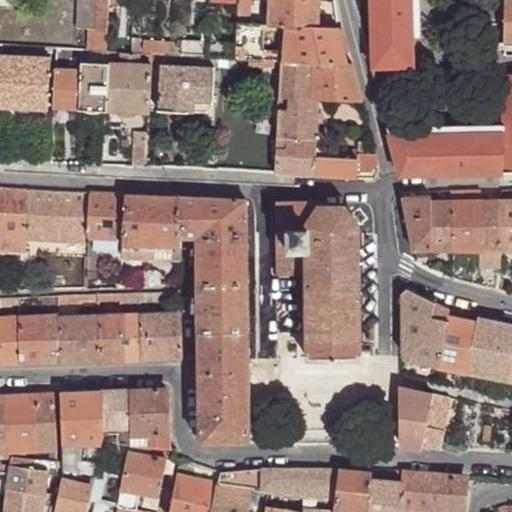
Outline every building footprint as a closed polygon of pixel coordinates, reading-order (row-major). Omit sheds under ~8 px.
[(91,28),(92,0),(78,0),(77,28),(91,28)] [(90,49),(107,51),(108,4),(108,0),(92,0),(91,28),(90,49)] [(250,23),(251,0),(239,0),(239,23),(250,23)] [(319,26),(319,0),(269,0),(269,24),(286,25),(319,26)] [(370,0),(372,66),(412,65),(410,0),(370,0)] [(511,0),(504,0),(503,42),(511,41),(511,0)] [(264,36),(264,24),(250,23),(239,23),(237,41),(236,58),(238,58),(263,59),(264,36)] [(347,62),(338,27),(319,26),(286,25),(286,37),(285,60),(347,64),(347,62)] [(282,60),(285,60),(286,37),(264,36),(263,59),(274,60),(282,60)] [(141,52),(144,52),(145,39),(133,38),(132,41),(132,52),(137,52),(141,52)] [(152,53),(157,53),(157,39),(145,39),(144,52),(152,53)] [(157,53),(170,54),(170,40),(157,39),(157,53)] [(193,55),(207,56),(208,40),(182,39),(182,45),(181,55),(193,55)] [(216,56),(236,58),(237,41),(208,40),(207,56),(216,56)] [(511,41),(503,42),(503,53),(511,53),(511,41)] [(4,55),(4,45),(0,44),(0,104),(49,107),(51,57),(4,55)] [(84,60),(84,49),(57,48),(57,63),(64,63),(64,58),(68,58),(68,62),(83,63),(84,60)] [(140,63),(141,52),(137,52),(132,52),(125,51),(121,51),(121,63),(140,63)] [(511,53),(503,53),(502,73),(511,73),(511,53)] [(215,68),(216,56),(207,56),(193,55),(193,67),(215,68)] [(274,67),(274,60),(263,59),(238,58),(238,69),(251,70),(252,66),(274,67)] [(109,62),(84,60),(83,63),(83,68),(81,108),(106,110),(109,62)] [(353,62),(347,62),(347,64),(285,60),(282,60),(280,95),(281,96),(321,97),(362,99),(353,62)] [(121,63),(109,62),(106,110),(149,112),(152,65),(140,63),(121,63)] [(215,68),(193,67),(163,65),(161,109),(193,112),(194,100),(213,101),(215,68)] [(83,68),(57,67),(55,107),(81,108),(83,68)] [(503,172),(511,171),(511,73),(502,73),(501,132),(504,132),(503,172)] [(377,87),(385,117),(393,115),(385,85),(377,87)] [(319,139),(321,97),(281,96),(279,136),(317,139),(319,139)] [(400,175),(503,172),(504,132),(501,132),(389,134),(400,175)] [(317,139),(279,136),(277,174),(316,175),(317,157),(318,146),(317,139)] [(147,167),(148,139),(135,139),(134,166),(147,167)] [(317,157),(334,158),(326,147),(318,146),(317,157)] [(378,163),(377,157),(363,154),(362,159),(378,163)] [(358,178),(359,160),(334,158),(317,157),(316,175),(339,177),(358,178)] [(30,189),(0,187),(0,238),(3,238),(27,240),(30,189)] [(61,191),(30,189),(27,240),(59,241),(61,191)] [(480,250),(482,201),(482,190),(465,190),(465,201),(455,201),(453,201),(454,250),(480,250)] [(465,190),(455,191),(455,201),(465,201),(465,190)] [(89,237),(91,192),(61,191),(59,241),(89,242),(89,237)] [(127,194),(91,192),(89,237),(124,239),(127,194)] [(156,196),(127,194),(124,239),(124,244),(153,245),(182,246),(182,236),(181,197),(156,196)] [(403,197),(413,250),(431,250),(430,201),(431,201),(431,195),(403,197)] [(191,197),(181,197),(182,236),(191,236),(197,236),(211,236),(211,198),(191,197)] [(247,200),(211,198),(211,236),(247,237),(247,200)] [(501,200),(482,201),(480,250),(502,251),(501,200)] [(511,200),(501,200),(502,251),(511,250),(511,200)] [(443,201),(431,201),(430,201),(431,250),(454,250),(453,201),(443,201)] [(319,206),(321,205),(321,202),(276,202),(277,272),(307,272),(306,251),(288,250),(288,230),(306,230),(305,223),(319,206)] [(345,205),(321,205),(319,206),(305,223),(306,230),(307,230),(307,251),(306,251),(307,272),(308,359),(359,359),(359,224),(345,205)] [(307,230),(306,230),(288,230),(288,250),(306,251),(307,251),(307,230)] [(197,236),(198,284),(247,285),(248,262),(247,237),(211,236),(197,236)] [(124,244),(124,239),(89,237),(89,242),(89,245),(124,247),(124,244)] [(27,249),(27,240),(3,238),(3,252),(22,253),(22,249),(27,249)] [(153,245),(124,244),(124,247),(124,256),(152,257),(153,245)] [(182,259),(182,246),(153,245),(152,257),(182,259)] [(89,248),(87,279),(97,278),(98,248),(89,248)] [(502,251),(480,250),(480,267),(502,267),(502,251)] [(11,282),(20,282),(20,272),(11,271),(11,282)] [(142,287),(150,286),(152,271),(144,271),(142,287)] [(150,286),(159,286),(160,271),(152,271),(150,286)] [(467,282),(475,284),(477,274),(470,272),(467,282)] [(198,284),(198,332),(248,331),(248,306),(247,285),(198,284)] [(402,293),(403,313),(431,318),(436,303),(408,289),(402,293)] [(163,299),(160,300),(160,302),(181,300),(180,291),(164,292),(164,297),(163,299)] [(115,293),(98,294),(99,304),(119,303),(119,302),(117,302),(115,299),(115,293)] [(122,301),(119,302),(119,303),(139,302),(139,293),(123,293),(123,299),(122,301)] [(156,293),(139,293),(139,302),(139,308),(143,307),(143,302),(160,302),(160,300),(156,298),(156,293)] [(82,302),(79,303),(79,305),(99,304),(98,294),(83,295),(83,300),(82,302)] [(75,295),(58,296),(59,305),(79,305),(79,303),(77,303),(75,300),(75,295)] [(42,303),(39,305),(39,306),(59,305),(58,296),(43,296),(43,301),(42,303)] [(3,305),(0,306),(0,307),(20,307),(20,297),(4,298),(4,303),(3,305)] [(35,297),(20,297),(20,307),(39,306),(39,305),(35,302),(35,297)] [(409,361),(438,367),(449,317),(450,309),(436,303),(431,318),(403,313),(403,351),(409,361)] [(140,314),(117,315),(119,336),(124,336),(124,360),(142,360),(140,314)] [(159,314),(140,314),(142,360),(165,359),(164,335),(160,335),(159,314)] [(181,314),(159,314),(160,335),(164,335),(165,359),(182,358),(181,314)] [(60,315),(38,316),(38,337),(43,337),(44,363),(61,363),(60,317),(60,315)] [(117,315),(99,316),(100,361),(124,360),(124,336),(119,336),(117,315)] [(38,316),(20,317),(22,364),(44,363),(43,337),(38,337),(38,316)] [(99,316),(78,317),(79,338),(84,338),(85,362),(100,361),(99,316)] [(20,317),(0,317),(0,338),(4,338),(4,364),(22,364),(20,317)] [(78,317),(60,317),(61,363),(85,362),(84,338),(79,338),(78,317)] [(438,367),(467,372),(477,322),(449,317),(438,367)] [(467,372),(508,380),(511,361),(511,324),(478,317),(477,322),(467,372)] [(248,331),(198,332),(199,358),(199,372),(249,372),(248,354),(248,331)] [(249,409),(249,372),(199,372),(200,410),(249,409)] [(441,450),(450,397),(403,388),(404,447),(441,450)] [(131,390),(131,412),(169,411),(169,391),(166,389),(131,390)] [(103,429),(131,427),(131,412),(131,390),(101,391),(103,429)] [(102,444),(103,439),(103,429),(101,391),(61,393),(63,444),(77,444),(102,444)] [(5,452),(12,452),(22,451),(21,430),(31,429),(31,425),(35,424),(35,415),(38,414),(37,394),(8,396),(9,414),(14,413),(15,430),(5,430),(5,452)] [(21,430),(22,451),(57,450),(55,394),(37,394),(38,414),(35,415),(35,424),(31,425),(31,429),(21,430)] [(0,452),(5,452),(5,430),(15,430),(14,413),(9,414),(8,396),(0,395),(0,452)] [(249,441),(249,409),(200,410),(200,440),(202,442),(249,441)] [(269,409),(249,409),(249,441),(269,441),(269,409)] [(131,427),(131,435),(147,435),(147,433),(169,433),(169,411),(131,412),(131,427)] [(147,435),(147,446),(169,448),(169,433),(147,433),(147,435)] [(63,444),(64,469),(78,472),(77,461),(77,444),(63,444)] [(123,454),(129,456),(130,454),(131,445),(125,444),(123,454)] [(129,456),(121,489),(159,496),(164,469),(167,458),(130,454),(129,456)] [(171,471),(174,457),(167,456),(167,458),(164,469),(171,471)] [(12,464),(12,466),(21,467),(22,459),(12,458),(12,464)] [(59,463),(29,459),(28,468),(47,470),(46,473),(58,473),(59,466),(59,463)] [(180,459),(179,465),(200,471),(201,464),(191,461),(180,459)] [(77,461),(78,472),(95,476),(97,464),(77,461)] [(0,463),(0,471),(9,472),(10,466),(12,466),(12,464),(0,463)] [(220,477),(222,470),(201,464),(200,471),(220,477)] [(10,466),(9,472),(8,487),(44,492),(46,473),(47,470),(28,468),(21,467),(12,466),(10,466)] [(337,498),(341,469),(278,467),(267,467),(264,495),(337,498)] [(372,472),(341,469),(337,498),(336,509),(367,511),(371,479),(372,472)] [(465,476),(404,472),(402,481),(400,507),(407,508),(462,511),(465,476)] [(177,474),(169,511),(191,511),(199,478),(177,474)] [(211,511),(213,506),(218,483),(199,478),(191,511),(211,511)] [(402,481),(371,479),(367,511),(366,511),(399,511),(400,507),(402,481)] [(55,510),(63,511),(85,511),(88,500),(91,486),(62,480),(55,510)] [(251,489),(218,483),(213,506),(242,511),(247,511),(252,493),(250,492),(251,489)] [(4,511),(41,511),(42,504),(51,505),(52,498),(44,496),(44,492),(8,487),(4,511)]
